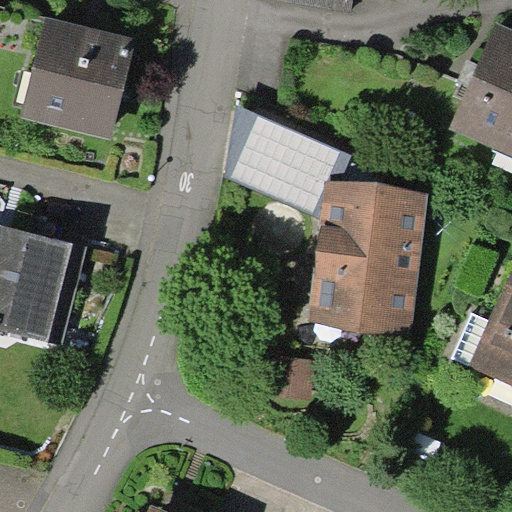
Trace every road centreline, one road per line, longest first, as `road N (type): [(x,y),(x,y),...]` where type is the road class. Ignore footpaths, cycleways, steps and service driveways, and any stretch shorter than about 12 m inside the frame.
road 1 (residential): [(232,0),(184,212),(117,398)]
road 2 (residential): [(358,511),(117,398)]
road 3 (residential): [(117,398),(51,511)]
